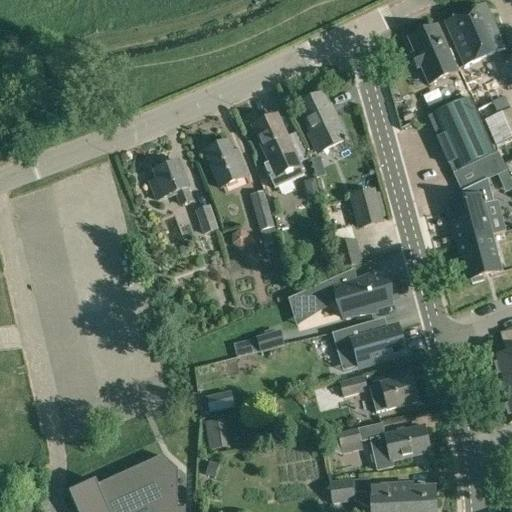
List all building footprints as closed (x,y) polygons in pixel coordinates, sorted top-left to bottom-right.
[(485,5),(445,24),(464,67),(505,49),(485,5)] [(458,73),(437,27),(411,39),(417,53),(414,55),(420,69),(424,67),(432,85),(458,73)] [(317,153),(332,145),(347,138),(337,116),(334,117),(323,95),(299,106),(312,133),(308,134),(317,153)] [(470,100),(428,119),(452,175),(494,157),(470,100)] [(277,117),(254,127),(270,163),(264,166),(275,190),(304,176),(299,168),(300,167),(277,117)] [(230,142),(206,153),(221,189),(248,178),(241,161),(238,162),(230,142)] [(158,182),(151,185),(158,202),(177,194),(182,206),(191,202),(187,190),(189,189),(179,164),(155,174),(158,182)] [(465,202),(446,207),(457,247),(492,238),(484,207),(494,205),(488,182),(462,194),(465,202)] [(349,196),(358,231),(384,225),(375,190),(349,196)] [(265,193),(251,197),(262,233),(276,228),(265,193)] [(210,209),(197,213),(204,236),(217,232),(210,209)] [(232,245),(240,250),(249,245),(249,235),(240,231),(232,236),(232,245)] [(492,238),(457,247),(467,284),(471,283),(472,286),(484,283),(483,279),(502,274),(492,238)] [(355,243),(336,248),(342,271),(361,266),(355,243)] [(338,301),(343,320),(359,315),(360,317),(376,314),(375,310),(391,306),(383,278),(380,279),(378,274),(365,279),(366,283),(357,285),(351,272),(303,294),(310,309),(338,301)] [(332,335),(338,355),(353,351),(358,368),(360,368),(378,362),(379,364),(405,357),(405,355),(398,329),(383,334),(379,321),(332,335)] [(498,383),(511,378),(511,331),(500,335),(506,357),(492,361),(498,383)] [(280,334),(257,340),(261,354),(284,347),(280,334)] [(511,378),(498,383),(504,403),(511,401),(511,378)] [(410,379),(382,387),(369,390),(376,415),(389,412),(417,403),(410,379)] [(364,380),(341,386),(344,399),(367,392),(364,380)] [(230,395),(207,400),(210,414),(234,408),(230,395)] [(220,435),(218,421),(206,423),(209,437),(220,435)] [(392,463),(397,462),(430,454),(424,429),(385,438),(385,439),(372,442),(379,472),(394,468),(392,463)] [(358,432),(339,437),(341,449),(361,444),(358,432)] [(95,482),(69,494),(76,511),(185,511),(185,508),(177,509),(178,471),(162,457),(97,486),(95,482)] [(371,494),(354,494),(352,482),(331,485),(333,505),(355,502),(367,508),(371,508),(371,494)] [(371,494),(371,508),(371,511),(435,511),(434,489),(412,490),(412,486),(386,487),(387,489),(371,489),(371,494)]
